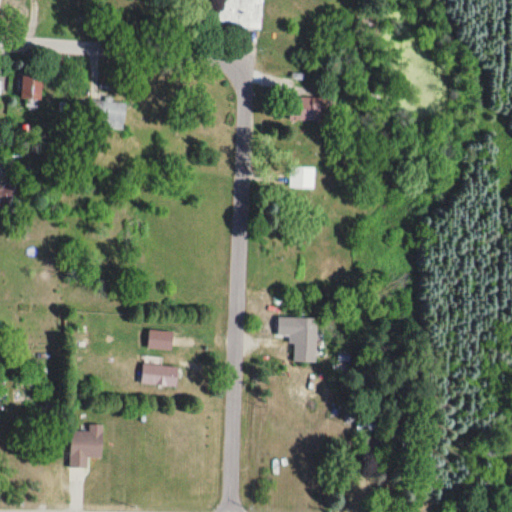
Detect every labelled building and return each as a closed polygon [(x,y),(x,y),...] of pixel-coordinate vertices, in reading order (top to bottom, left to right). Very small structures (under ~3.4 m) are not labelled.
[(261,29),(263,0),(219,0),(217,26),(261,29)] [(20,110),(41,110),(41,77),(20,77),(20,110)] [(291,98),(291,122),(327,122),(327,98),(291,98)] [(124,100),(87,100),(87,128),(124,128),(124,100)] [(14,168),(0,167),(0,205),(14,205),(14,168)] [(316,167),(289,167),(289,189),(316,189),(316,167)] [(305,361),(307,319),(293,318),(293,301),(276,300),(274,360),(305,361)] [(177,388),(179,368),(142,364),(140,385),(177,388)] [(102,426),(89,426),(89,432),(70,432),(70,469),(87,469),(87,458),(102,458),(102,426)]
